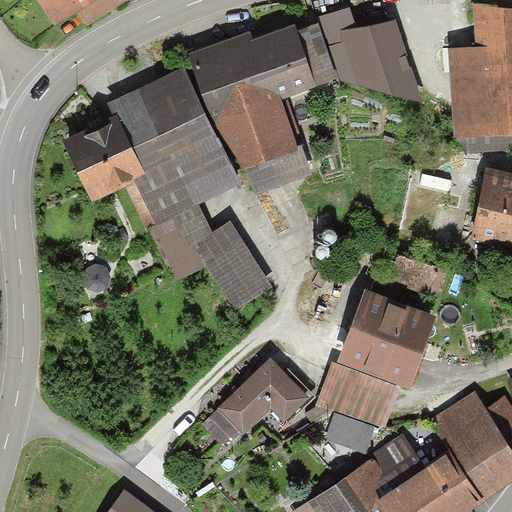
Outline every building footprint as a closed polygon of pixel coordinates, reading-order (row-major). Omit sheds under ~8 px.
[(88,23),(124,0),(39,0),(56,26),(80,11),(88,23)] [(511,148),(511,8),(475,5),(478,48),(450,51),(458,152),(511,148)] [(319,27),(338,79),(421,103),(397,23),(357,31),(350,10),(316,18),(319,27)] [(287,99),(317,87),(298,34),(296,27),(252,44),(249,35),(189,55),(193,68),(187,70),(215,130),(219,129),(241,174),(248,171),(257,195),(311,174),(287,99)] [(298,34),(317,87),(338,79),(319,27),(298,34)] [(146,177),(135,182),(156,225),(198,206),(241,187),(215,130),(187,70),(108,106),(114,118),(116,117),(146,177)] [(114,118),(65,142),(95,202),(135,182),(146,177),(116,117),(114,118)] [(511,174),(501,173),(486,170),(472,241),(511,251),(511,264),(505,293),(511,294),(511,174)] [(212,236),(198,206),(156,225),(147,229),(175,281),(208,267),(195,247),(212,236)] [(231,224),(212,236),(195,247),(208,267),(235,309),(271,286),(231,224)] [(402,258),(394,282),(439,295),(446,272),(402,258)] [(85,287),(93,292),(102,290),(108,283),(108,274),(102,267),(93,265),(85,270),(82,279),(85,287)] [(366,292),(338,364),(401,387),(411,391),(438,319),(366,292)] [(251,378),(218,410),(240,432),(244,435),(269,410),(285,426),(312,400),(270,358),(251,378)] [(334,363),(317,405),(386,428),(401,387),(338,364),(334,363)] [(511,448),(487,411),(475,391),(431,421),(450,450),(487,503),(511,485),(511,448)] [(511,405),(507,398),(487,411),(511,448),(511,405)] [(226,447),(240,432),(218,410),(203,426),(226,447)] [(365,456),(376,427),(335,412),(324,441),(365,456)] [(474,511),(487,503),(450,450),(444,454),(447,459),(429,471),(404,435),(372,456),(375,460),(298,511),(474,511)] [(153,511),(129,493),(112,511),(153,511)]
